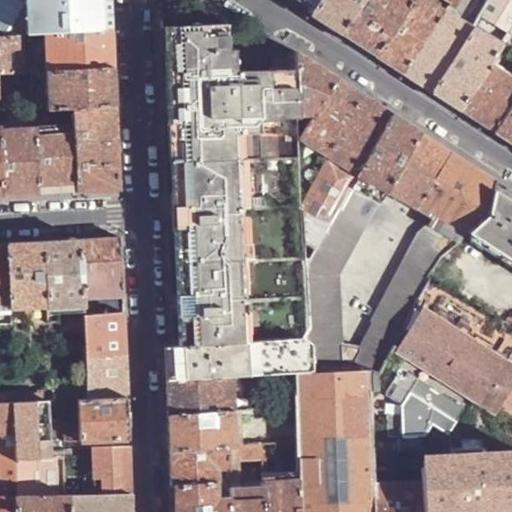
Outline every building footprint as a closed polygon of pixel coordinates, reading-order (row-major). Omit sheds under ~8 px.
[(27,3),(23,0),(0,0),(0,28),(8,33),(27,3)] [(23,0),(27,3),(29,37),(44,36),(111,32),(109,0),(23,0)] [(316,0),(311,8),(308,12),(326,24),(338,32),(359,0),(316,0)] [(359,0),(338,32),(359,46),(375,56),(411,0),(359,0)] [(444,11),(424,0),(411,0),(375,56),(392,67),(403,74),(444,11)] [(449,3),(443,0),(424,0),(444,11),(449,4),(449,3)] [(457,0),(453,7),(449,4),(444,11),(446,13),(472,28),(489,0),(457,0)] [(511,0),(489,0),(472,28),(500,45),(511,26),(511,0)] [(444,11),(403,74),(420,85),(430,92),(472,28),(446,13),(444,11)] [(179,348),(246,344),(303,341),(310,329),(306,268),(303,205),(301,170),(300,138),(298,116),(296,70),(229,73),(227,26),(165,27),(166,45),(174,226),(178,317),(179,348)] [(500,45),(472,28),(430,92),(447,103),(458,110),(489,63),(491,59),(494,55),(500,45)] [(112,47),(111,32),(44,36),(46,74),(113,70),(112,47)] [(0,75),(24,74),(23,37),(0,38),(0,75)] [(313,63),(295,52),(296,70),(298,116),(314,115),(337,78),(313,63)] [(500,59),(494,55),(491,59),(497,63),(500,59)] [(511,99),(511,78),(489,63),(458,110),(478,122),(492,131),(511,99)] [(113,84),(113,70),(46,74),(47,111),(73,109),(114,107),(113,84)] [(362,94),(337,78),(314,115),(300,138),(326,154),(331,158),(358,175),(392,114),(362,94)] [(511,99),(492,131),(511,144),(511,99)] [(115,122),(114,107),(73,109),(73,127),(74,146),(116,144),(115,122)] [(392,114),(358,175),(385,191),(388,193),(422,133),(414,128),(392,114)] [(74,146),(73,127),(35,129),(37,195),(60,193),(76,192),(74,146)] [(23,195),(37,195),(35,129),(0,130),(0,137),(2,196),(23,195)] [(388,193),(417,210),(420,205),(452,152),(437,143),(422,133),(388,193)] [(301,170),(303,205),(314,187),(326,166),(321,163),(326,154),(300,138),(301,170)] [(118,191),(116,144),(74,146),(76,192),(100,191),(118,191)] [(452,152),(420,205),(441,217),(468,233),(469,232),(489,213),(494,191),(496,181),(478,169),(452,152)] [(331,158),(326,154),(321,163),(326,166),(331,158)] [(306,268),(358,175),(331,158),(326,166),(314,187),(303,205),(306,268)] [(385,191),(358,175),(306,268),(310,329),(303,341),(313,344),(314,372),(358,370),(367,372),(376,374),(377,373),(391,346),(415,307),(431,277),(442,257),(468,233),(441,217),(435,229),(431,227),(420,235),(374,323),(376,324),(364,348),(344,345),(339,276),(385,191)] [(489,213),(469,232),(511,259),(511,202),(494,191),(489,213)] [(99,239),(82,240),(84,299),(124,297),(122,238),(99,239)] [(60,241),(45,242),(48,307),(85,306),(84,299),(82,240),(60,241)] [(24,243),(8,244),(11,302),(12,309),(48,307),(45,242),(24,243)] [(0,244),(0,302),(11,302),(8,244),(0,244)] [(452,291),(431,277),(415,307),(422,312),(511,366),(511,327),(475,305),(452,291)] [(452,291),(475,305),(480,297),(457,284),(452,291)] [(0,312),(12,312),(12,309),(11,302),(0,302),(0,312)] [(397,350),(495,412),(507,394),(511,397),(511,391),(510,390),(511,386),(511,366),(422,312),(415,307),(391,346),(397,350)] [(125,314),(85,315),(85,321),(86,329),(87,358),(127,355),(126,331),(125,314)] [(85,321),(69,321),(69,330),(86,329),(85,321)] [(303,341),(246,344),(247,376),(275,374),(295,373),(314,372),(313,344),(303,341)] [(165,368),(166,380),(231,377),(247,376),(246,344),(179,348),(164,349),(165,368)] [(376,374),(367,372),(369,402),(372,467),(415,465),(417,465),(418,482),(420,511),(511,511),(511,422),(495,412),(397,350),(391,346),(377,373),(376,374)] [(127,355),(87,358),(87,377),(127,375),(127,355)] [(373,511),(372,484),(372,467),(369,402),(367,372),(358,370),(314,372),(295,373),(295,381),(295,407),(295,417),(296,443),(298,481),(298,511),(373,511)] [(295,381),(295,373),(275,374),(275,382),(295,381)] [(127,375),(87,377),(88,388),(88,400),(128,398),(127,375)] [(167,401),(167,415),(232,411),(232,401),(231,377),(166,380),(167,401)] [(0,392),(0,404),(10,404),(48,402),(64,402),(78,401),(88,400),(88,388),(40,391),(41,394),(26,394),(26,391),(0,392)] [(88,400),(78,401),(80,441),(96,441),(130,439),(129,415),(128,398),(88,400)] [(250,400),(239,400),(239,411),(241,411),(251,410),(250,400)] [(48,402),(10,404),(12,433),(13,445),(13,460),(51,459),(48,402)] [(0,404),(0,433),(12,433),(10,404),(0,404)] [(280,418),(295,417),(295,407),(280,408),(280,418)] [(168,436),(169,450),(226,447),(234,446),(233,420),(232,411),(167,415),(168,436)] [(232,411),(233,420),(241,419),(241,411),(239,411),(232,411)] [(238,446),(238,467),(262,465),(261,444),(238,446)] [(13,445),(0,445),(0,483),(2,484),(14,483),(13,460),(13,445)] [(234,446),(226,447),(227,469),(227,482),(228,489),(235,489),(238,482),(238,467),(238,446),(234,446)] [(130,447),(93,448),(95,478),(131,477),(130,447)] [(170,470),(170,485),(217,483),(216,470),(227,469),(226,447),(169,450),(170,470)] [(51,459),(13,460),(14,483),(15,489),(15,497),(57,496),(57,486),(57,482),(55,459),(51,459)] [(298,511),(298,481),(262,483),(262,487),(263,511),(298,511)] [(372,484),(373,511),(420,511),(418,482),(372,484)] [(172,506),(171,511),(228,511),(228,496),(217,497),(217,483),(170,485),(172,506)] [(263,511),(262,487),(235,489),(228,489),(228,496),(228,511),(263,511)] [(2,489),(3,497),(15,497),(15,489),(2,489)] [(132,511),(132,495),(69,496),(69,511),(132,511)] [(57,496),(15,497),(15,511),(69,511),(69,496),(65,496),(57,496)] [(0,497),(0,511),(15,511),(15,497),(3,497),(0,497)]
